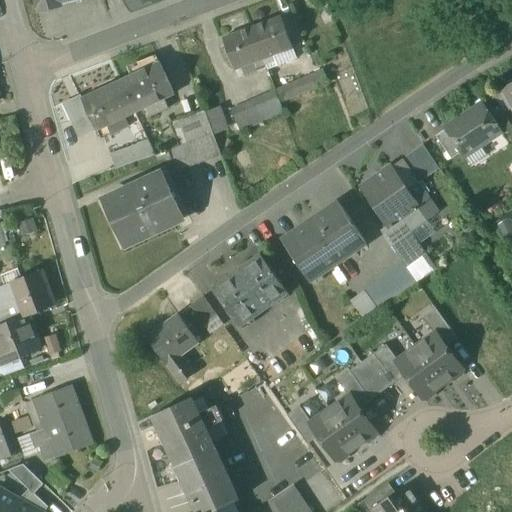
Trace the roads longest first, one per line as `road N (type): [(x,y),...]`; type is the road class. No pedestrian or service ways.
road 1 (residential): [(511,42),(94,324)]
road 2 (residential): [(29,77),(238,0)]
road 3 (residential): [(135,473),(94,324)]
road 4 (residential): [(94,324),(55,193)]
